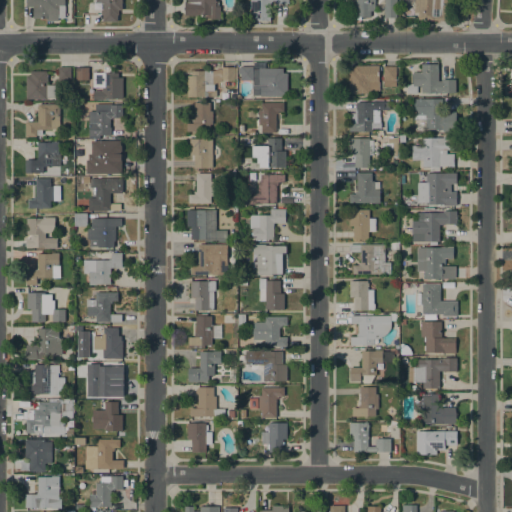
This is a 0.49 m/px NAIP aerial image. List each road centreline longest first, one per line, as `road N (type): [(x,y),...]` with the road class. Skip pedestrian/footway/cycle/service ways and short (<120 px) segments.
road 1 (residential): [(485,511),(481,0)]
road 2 (tertiary): [(511,40),(0,42)]
road 3 (tertiary): [(153,511),(153,0)]
road 4 (residential): [(317,473),(318,0)]
road 5 (residential): [(485,491),(388,472),(153,474)]
